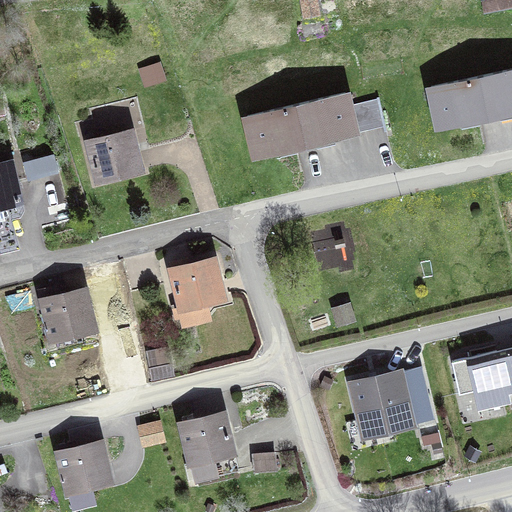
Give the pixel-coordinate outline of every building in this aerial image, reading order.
[(142,71),(149,90),(168,83),(161,64),(142,71)] [(511,69),(431,91),(441,133),(511,114),(511,69)] [(247,117),(258,160),(366,134),(355,91),(247,117)] [(87,143),(97,187),(149,176),(139,132),(87,143)] [(27,163),(32,182),(61,176),(56,157),(27,163)] [(0,163),(0,209),(27,203),(16,160),(0,163)] [(169,272),(181,316),(230,303),(218,259),(169,272)] [(42,298),(53,345),(100,335),(89,288),(42,298)] [(335,312),(340,328),(358,321),(353,306),(335,312)] [(171,346),(148,351),(155,381),(177,377),(171,346)] [(511,357),(469,368),(479,409),(509,402),(507,394),(511,392),(511,357)] [(349,382),(363,438),(418,424),(404,368),(349,382)] [(183,423),(192,467),(240,456),(231,413),(183,423)] [(140,431),(145,450),(167,445),(162,425),(140,431)] [(58,452),(69,495),(117,483),(106,441),(58,452)] [(256,456),(257,475),(278,473),(276,454),(256,456)]
